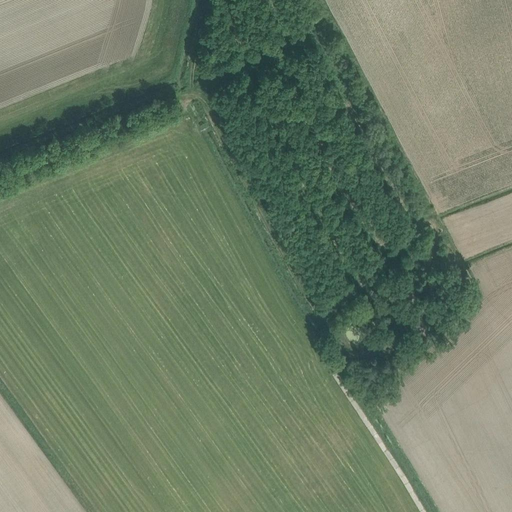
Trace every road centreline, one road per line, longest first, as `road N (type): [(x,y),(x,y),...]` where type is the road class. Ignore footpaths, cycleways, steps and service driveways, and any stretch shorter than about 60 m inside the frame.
road 1 (track): [(186,79),(322,318),(418,227),(444,277)]
road 2 (track): [(186,79),(0,159)]
road 3 (track): [(186,79),(324,25)]
